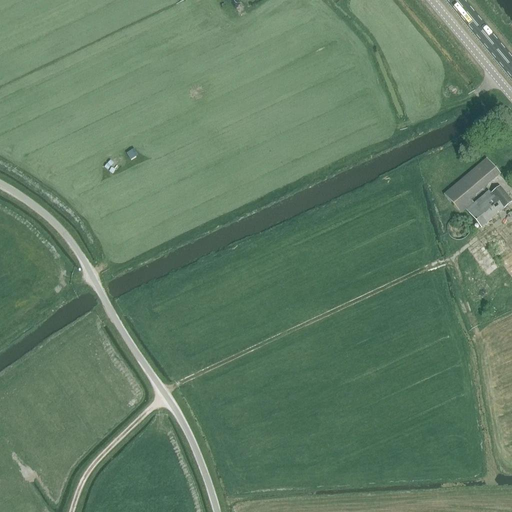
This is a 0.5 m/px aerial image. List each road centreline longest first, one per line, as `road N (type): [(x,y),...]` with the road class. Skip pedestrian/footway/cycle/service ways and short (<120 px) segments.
road 1 (unclassified): [(217,511),(184,425),(75,249),(45,214),(0,184)]
road 2 (track): [(511,211),(456,254),(163,392)]
road 3 (unclassified): [(511,97),(430,0)]
